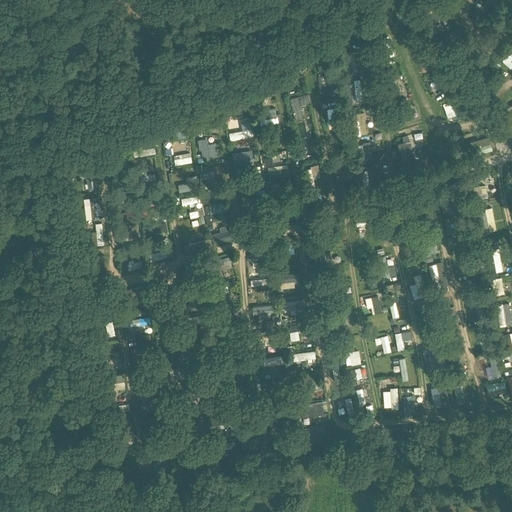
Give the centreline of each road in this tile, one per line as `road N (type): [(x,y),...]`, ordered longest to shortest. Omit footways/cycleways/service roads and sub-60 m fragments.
road 1 (track): [(510,159),(115,281)]
road 2 (track): [(511,407),(337,429),(300,227)]
road 3 (track): [(429,185),(490,410)]
road 4 (track): [(383,201),(432,417)]
road 5 (track): [(342,214),(380,424)]
road 6 (track): [(239,244),(270,454)]
road 7 (track): [(174,266),(206,462)]
road 8 (track): [(115,281),(141,446)]
road 9 (track): [(406,193),(356,38)]
road 10 (track): [(488,119),(441,127),(390,25)]
road 11 (track): [(333,217),(306,61)]
road 12 (track): [(307,225),(275,80)]
road 13 (track): [(247,242),(219,104)]
road 14 (track): [(180,265),(158,135)]
